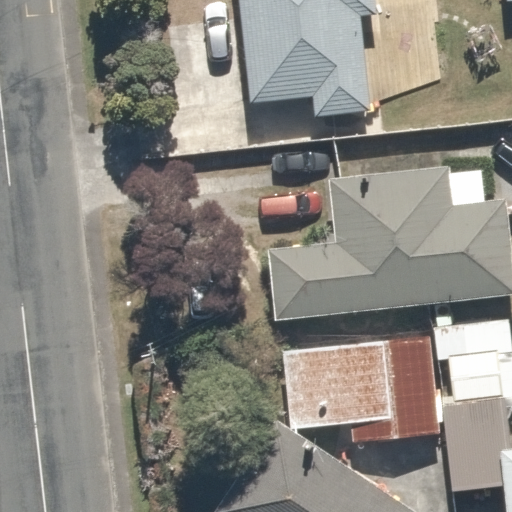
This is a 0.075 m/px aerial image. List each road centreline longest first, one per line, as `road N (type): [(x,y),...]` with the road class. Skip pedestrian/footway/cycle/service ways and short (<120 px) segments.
road 1 (tertiary): [(13,220),(46,511)]
road 2 (tertiary): [(0,98),(13,220)]
